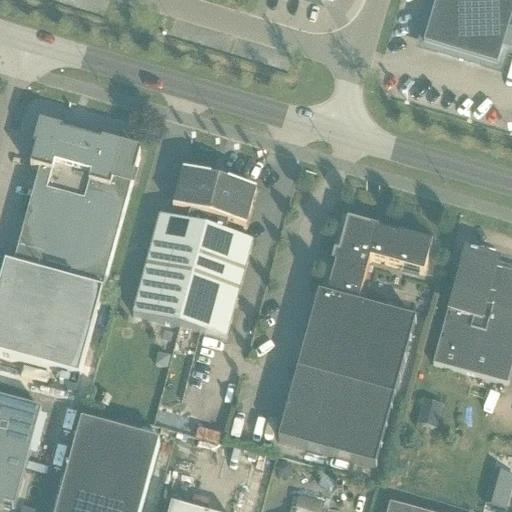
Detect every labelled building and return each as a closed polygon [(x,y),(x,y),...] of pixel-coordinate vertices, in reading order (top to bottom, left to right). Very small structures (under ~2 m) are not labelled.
[(497,70),(502,54),(511,17),(511,0),(437,0),(423,48),(497,70)] [(511,17),(502,54),(511,56),(511,17)] [(141,158),(42,131),(31,172),(39,174),(13,270),(6,268),(0,291),(0,360),(79,382),(131,192),(137,193),(139,185),(134,183),(141,158)] [(180,331),(220,184),(183,174),(173,212),(190,216),(187,228),(160,220),(133,318),(180,331)] [(256,194),(220,184),(180,331),(226,344),(253,246),(226,238),(229,227),(246,232),(256,194)] [(318,298),(278,444),(375,471),(415,324),(357,308),(370,262),(424,277),(432,246),(399,237),(398,239),(378,233),(378,231),(347,223),(338,256),(334,255),(331,266),(335,267),(326,300),(318,298)] [(0,261),(9,263),(10,253),(0,251),(0,261)] [(461,261),(433,367),(507,387),(511,368),(511,274),(475,265),(477,258),(471,256),(470,257),(469,257),(466,256),(465,262),(461,261)] [(0,507),(15,511),(41,414),(0,402),(0,507)] [(436,430),(442,405),(424,402),(418,426),(436,430)] [(141,511),(159,445),(81,424),(57,511),(141,511)] [(260,511),(263,511),(277,459),(267,456),(253,510),(260,511)] [(497,478),(500,467),(481,463),(479,473),(497,478)] [(240,503),(250,505),(258,472),(248,469),(240,503)] [(308,511),(310,503),(291,501),(290,511),(308,511)]
